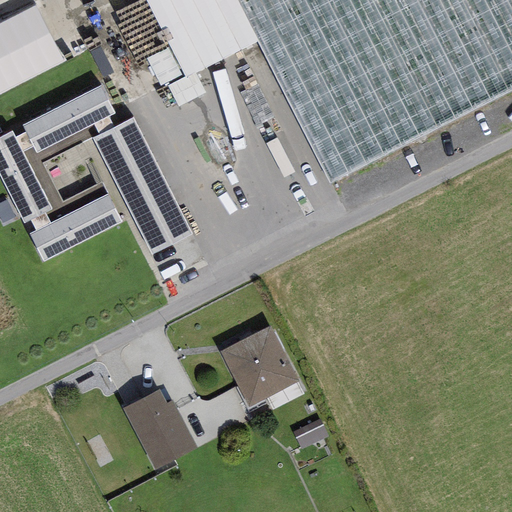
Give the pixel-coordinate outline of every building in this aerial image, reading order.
[(325,170),(511,83),(511,0),(151,0),(176,53),(176,55),(151,54),(179,114),(212,99),(200,72),(265,42),(325,170)] [(45,7),(0,27),(0,99),(72,67),(45,7)] [(100,90),(23,129),(25,135),(33,150),(37,157),(94,127),(108,120),(114,117),(100,90)] [(108,120),(94,127),(99,139),(114,132),(108,120)] [(99,139),(94,142),(151,257),(190,238),(133,122),(114,132),(99,139)] [(12,134),(0,139),(0,179),(23,225),(30,222),(45,215),(51,211),(23,155),(15,140),(12,134)] [(33,150),(25,135),(15,140),(23,155),(33,150)] [(122,224),(108,198),(51,227),(36,235),(30,239),(44,265),(122,224)] [(45,215),(30,222),(36,235),(51,227),(45,215)] [(271,328),(219,354),(247,410),(299,384),(271,328)] [(159,394),(124,413),(156,472),(197,450),(172,403),(165,406),(159,394)] [(308,449),(332,436),(327,427),(302,440),(308,449)]
